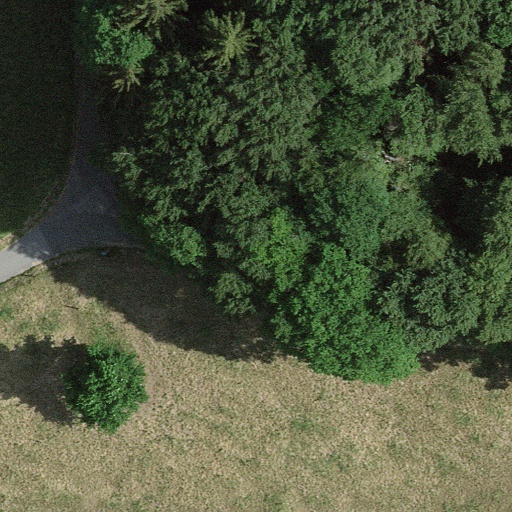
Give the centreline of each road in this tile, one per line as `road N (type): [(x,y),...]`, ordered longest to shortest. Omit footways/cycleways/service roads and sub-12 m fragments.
road 1 (unclassified): [(511,321),(340,310),(99,203)]
road 2 (unclassified): [(64,0),(81,35),(99,203)]
